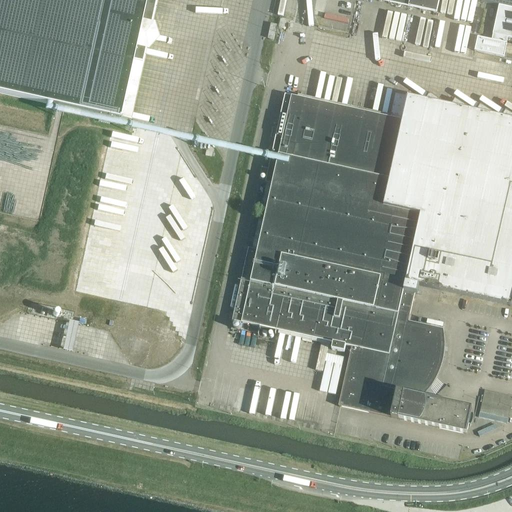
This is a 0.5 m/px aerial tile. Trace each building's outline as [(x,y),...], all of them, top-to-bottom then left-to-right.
[(0,0),(0,94),(45,104),(51,106),(99,116),(98,122),(109,125),(111,119),(119,121),(120,118),(126,120),(138,67),(132,66),(133,62),(138,64),(150,10),(145,9),(146,6),(151,7),(152,0),(0,0)] [(371,0),(437,14),(439,0),(371,0)] [(511,9),(511,0),(481,0),(481,2),(511,9)] [(508,38),(511,39),(511,9),(499,6),(493,35),(508,38)] [(493,35),(492,41),(478,38),(475,52),(504,58),(507,44),(508,38),(493,35)] [(269,170),(266,183),(265,184),(272,185),(258,251),(248,249),(232,322),(243,324),(303,337),(302,341),(312,343),(313,339),(333,344),(332,351),(344,353),(346,347),(352,348),(339,407),(466,435),(472,409),(443,402),(415,396),(416,393),(419,394),(421,387),(418,386),(418,382),(429,385),(434,375),(438,365),(441,355),(441,344),(440,333),(419,328),(419,327),(411,326),(411,327),(408,326),(415,295),(417,295),(419,287),(466,297),(511,307),(511,305),(511,115),(506,111),(499,118),(491,116),(492,113),(480,105),(474,112),(466,111),(467,107),(455,100),(449,107),(441,105),(441,102),(430,94),(423,101),(395,95),(390,119),(285,96),(277,134),(274,145),(269,170)] [(263,163),(265,153),(119,121),(111,119),(109,125),(98,122),(99,116),(45,104),(43,113),(263,163)] [(274,145),(277,134),(267,132),(264,143),(274,145)] [(263,163),(270,164),(272,154),(265,153),(263,163)] [(259,182),(266,183),(269,170),(262,168),(259,182)] [(508,423),(511,406),(511,395),(486,390),(480,417),(508,423)]
